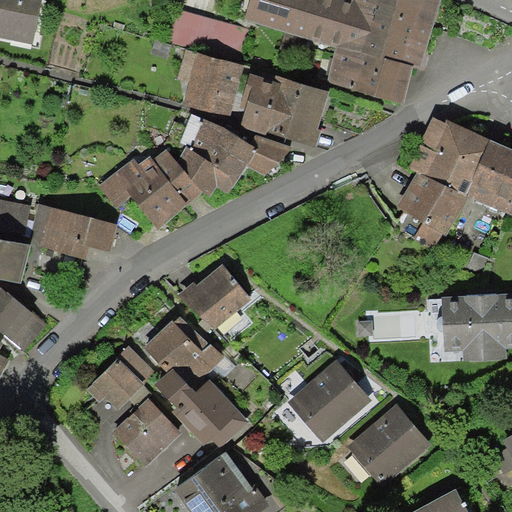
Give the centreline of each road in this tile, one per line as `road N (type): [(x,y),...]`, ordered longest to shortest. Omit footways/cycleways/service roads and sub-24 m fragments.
road 1 (unclassified): [(19,387),(99,296),(492,79)]
road 2 (residential): [(19,387),(127,511)]
